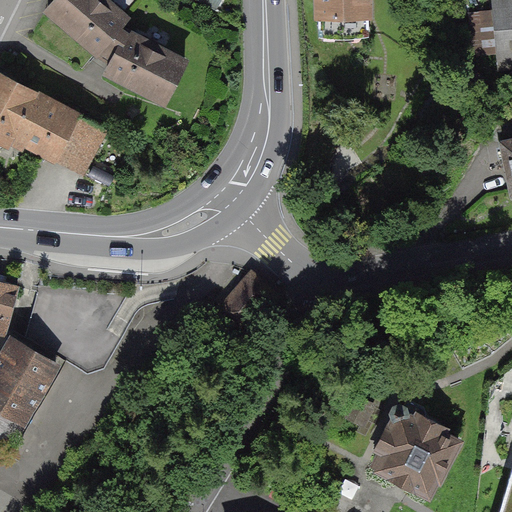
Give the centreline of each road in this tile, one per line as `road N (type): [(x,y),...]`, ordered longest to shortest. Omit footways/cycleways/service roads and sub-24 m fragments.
road 1 (residential): [(308,268),(296,330),(192,511)]
road 2 (secondary): [(233,197),(164,237),(0,227)]
road 3 (residential): [(511,243),(377,271),(308,268)]
road 4 (secondary): [(264,0),(262,137),(233,197)]
